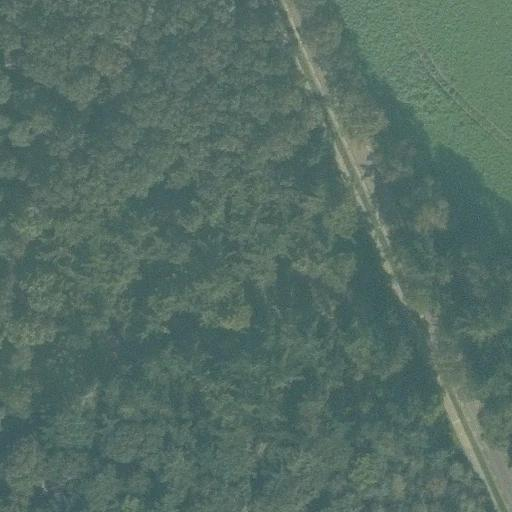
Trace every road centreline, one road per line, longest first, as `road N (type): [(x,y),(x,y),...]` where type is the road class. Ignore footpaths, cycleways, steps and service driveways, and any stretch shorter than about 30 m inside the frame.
road 1 (tertiary): [(511,495),(292,0)]
road 2 (track): [(38,511),(44,198),(70,0)]
